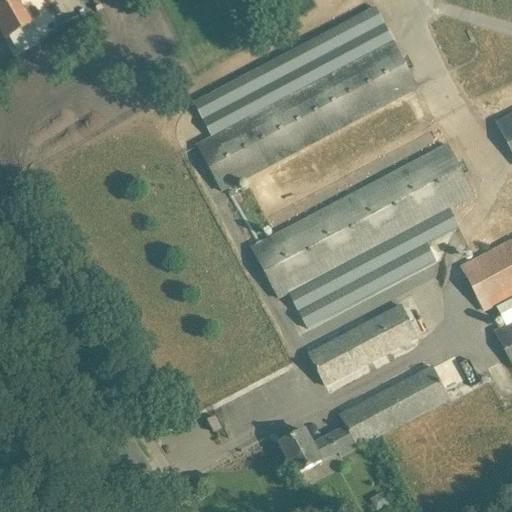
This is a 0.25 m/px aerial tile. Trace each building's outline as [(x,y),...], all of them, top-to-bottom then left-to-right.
[(0,0),(0,24),(8,39),(32,25),(32,23),(31,24),(18,2),(21,0),(0,0)] [(194,104),(211,138),(396,46),(376,8),(194,104)] [(64,23),(77,46),(102,32),(88,9),(64,23)] [(197,145),(223,196),(419,92),(396,46),(211,138),(197,145)] [(511,113),(495,122),(511,158),(511,113)] [(252,249),(278,299),(288,294),(450,209),(474,196),(448,146),(252,249)] [(450,209),(288,294),(308,330),(436,262),(428,246),(461,228),(450,209)] [(511,242),(462,269),(484,312),(511,296),(511,242)] [(511,300),(496,309),(506,329),(511,325),(511,300)] [(309,356),(326,388),(418,339),(401,307),(309,356)] [(496,334),(511,364),(511,325),(506,329),(496,334)] [(341,417),(347,429),(313,447),(305,432),(281,444),(297,476),(322,463),(321,462),(339,453),(341,458),(450,400),(433,368),(341,417)]
